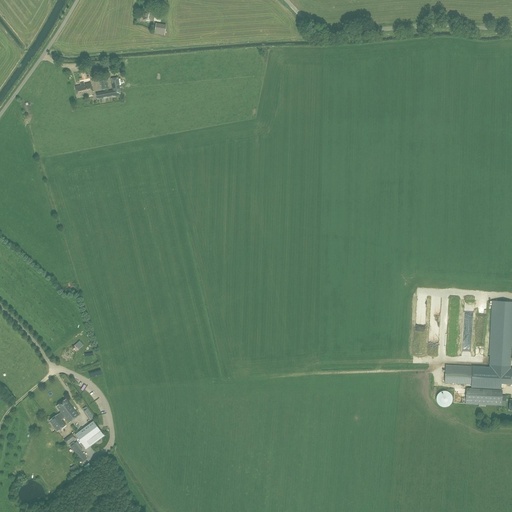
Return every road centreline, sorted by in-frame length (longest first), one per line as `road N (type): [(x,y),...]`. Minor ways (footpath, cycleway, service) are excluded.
road 1 (unclassified): [(511,26),(321,32),(285,0)]
road 2 (unclassified): [(0,116),(78,0)]
